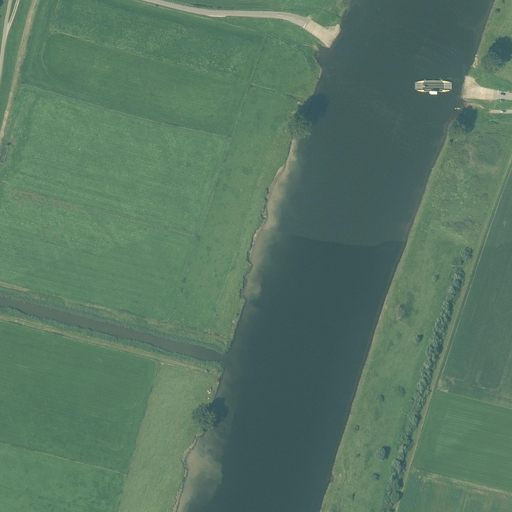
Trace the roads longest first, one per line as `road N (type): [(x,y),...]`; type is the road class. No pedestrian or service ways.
road 1 (tertiary): [(333,40),(281,15),(149,0)]
road 2 (track): [(36,0),(0,141)]
